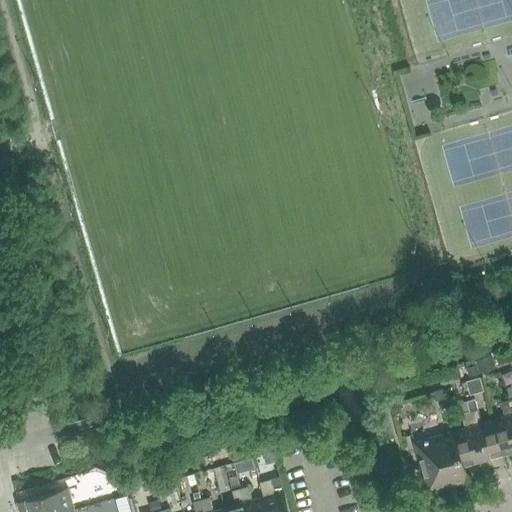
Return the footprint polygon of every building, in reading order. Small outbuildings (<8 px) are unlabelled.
[(492,355),(477,359),(478,363),(480,373),(495,369),(492,355)] [(477,359),(466,362),(470,376),(480,373),(478,363),(477,359)] [(465,363),(458,365),(461,378),(469,376),(465,363)] [(467,402),(470,411),(484,461),(504,455),(494,420),(482,423),(476,400),(467,402)] [(504,455),(511,452),(511,410),(509,400),(501,403),(505,416),(494,420),(504,455)] [(400,401),(390,404),(392,413),(398,412),(402,406),(400,401)] [(467,401),(459,404),(462,414),(470,411),(467,402),(467,401)] [(454,431),(461,456),(464,466),(465,466),(484,461),(470,411),(462,414),(466,428),(454,431)] [(461,456),(454,431),(414,442),(421,467),(461,456)] [(273,451),(264,454),(267,464),(276,461),(273,451)] [(461,456),(421,467),(429,492),(469,480),(465,466),(464,466),(461,456)] [(276,493),(264,497),(268,511),(290,511),(284,491),(280,477),(272,479),(276,493)] [(122,481),(111,484),(114,497),(115,497),(126,494),(122,481)] [(45,486),(38,488),(40,495),(47,494),(45,486)] [(268,511),(264,497),(253,500),(249,486),(241,488),(247,511),(268,511)] [(66,511),(75,510),(69,488),(18,502),(20,511),(32,508),(32,511),(66,511)] [(225,508),(226,511),(247,511),(241,488),(232,491),(236,505),(225,508)] [(201,500),(205,511),(226,511),(225,508),(214,511),(210,497),(201,500)] [(432,498),(420,502),(422,511),(426,511),(435,509),(432,498)] [(158,500),(149,503),(152,511),(154,511),(161,509),(158,500)] [(205,511),(201,500),(193,502),(196,511),(205,511)]
